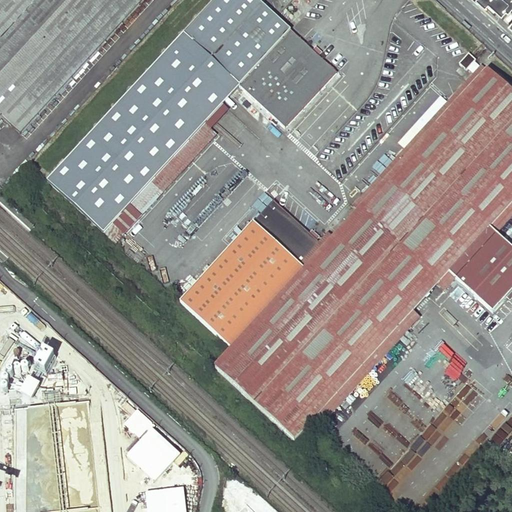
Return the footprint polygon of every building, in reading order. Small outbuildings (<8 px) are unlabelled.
[(0,0),(0,125),(3,122),(20,137),(145,0),(0,0)] [(338,74),(257,0),(217,0),(48,183),(117,246),(218,137),(206,126),(240,88),(286,130),(338,74)] [(511,0),(489,0),(503,12),(511,1),(511,0)] [(478,63),(470,55),(459,66),(468,74),(478,63)] [(360,208),(333,239),(305,270),(232,349),(216,365),(294,438),(312,419),(317,425),(456,276),(494,312),(511,292),(511,246),(497,233),(511,217),(511,90),(484,65),(355,203),(360,208)] [(429,105),(435,97),(429,92),(424,101),(429,105)] [(266,196),(259,206),(265,210),(272,200),(266,196)] [(254,224),(305,270),(333,239),(327,233),(319,242),(275,202),(254,224)] [(305,270),(254,224),(182,302),(232,349),(305,270)] [(386,491),(396,501),(448,445),(437,435),(386,491)]
